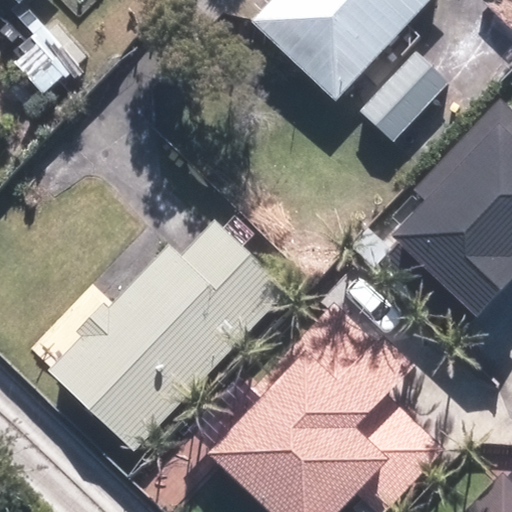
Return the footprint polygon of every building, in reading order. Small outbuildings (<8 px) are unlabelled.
[(294,0),(268,28),(352,107),(452,0),(294,0)] [(18,59),(54,99),(89,68),(53,27),(18,59)] [(362,114),(393,144),(450,86),(419,56),(362,114)] [(398,272),(468,341),(491,318),(502,328),(511,317),(511,114),(430,195),(451,216),(398,272)] [(65,377),(147,454),(300,294),(230,227),(196,263),(183,251),(124,313),(118,308),(93,334),(100,341),(65,377)] [(361,249),(384,271),(401,253),(377,231),(361,249)] [(236,463),(286,511),(375,511),(380,508),(383,511),(403,511),(458,455),(407,405),(428,383),(349,306),(266,392),(285,410),(236,463)] [(511,511),(511,483),(509,480),(478,511),(511,511)]
